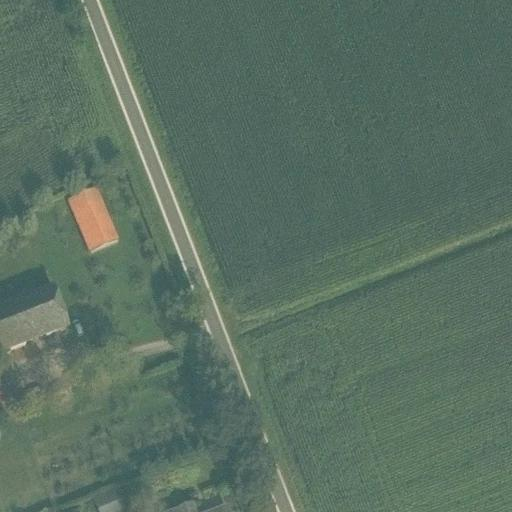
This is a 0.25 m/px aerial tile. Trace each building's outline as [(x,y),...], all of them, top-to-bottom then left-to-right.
[(68,203),(90,256),(116,245),(94,192),(68,203)] [(0,358),(68,331),(52,290),(0,310),(0,358)] [(158,475),(147,479),(154,497),(165,493),(158,475)] [(134,485),(123,489),(127,497),(137,492),(134,485)] [(91,501),(95,511),(124,511),(116,491),(91,501)]
